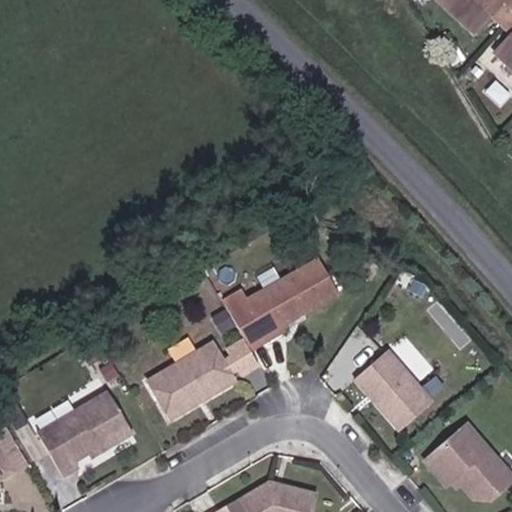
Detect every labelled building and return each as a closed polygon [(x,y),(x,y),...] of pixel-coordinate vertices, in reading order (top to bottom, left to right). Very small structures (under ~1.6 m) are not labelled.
[(511,0),(509,2),(507,0),(442,0),(478,35),(498,14),(511,28),(511,46),(503,56),(511,64),(511,0)] [(336,297),(315,261),(243,301),(260,331),(276,321),(280,328),(336,297)] [(145,379),(169,420),(236,383),(211,343),(145,379)] [(390,355),(357,380),(403,434),(433,407),(390,355)] [(57,478),(75,469),(72,462),(95,448),(98,453),(130,434),(108,392),(33,433),(57,478)] [(498,498),(511,484),(511,480),(469,430),(431,466),(454,488),(463,479),(482,498),(498,498)] [(0,480),(11,474),(0,453),(0,480)] [(314,511),(317,499),(270,484),(227,510),(223,511),(314,511)]
